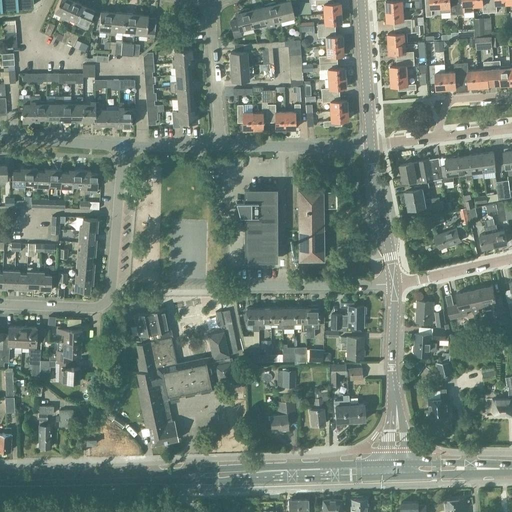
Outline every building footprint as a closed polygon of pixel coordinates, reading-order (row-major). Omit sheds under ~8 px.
[(64,19),(73,0),(59,0),(54,11),(62,14),(60,17),(64,19)] [(73,0),(64,19),(68,21),(70,18),(76,21),(84,5),(73,0)] [(324,14),(340,13),(340,3),(333,3),(332,0),(314,0),(315,5),(323,4),(324,14)] [(386,12),(403,10),(402,1),(410,1),(409,0),(392,0),(393,1),(385,2),(386,12)] [(440,10),(439,0),(429,0),(430,0),(425,1),(426,18),(432,18),(431,10),(440,10)] [(439,0),(440,10),(441,15),(450,14),(450,16),(456,16),(454,0),(439,0)] [(464,14),(464,11),(474,10),(473,6),(472,0),(457,0),(458,14),(464,14)] [(472,0),(473,6),(482,5),(483,13),(489,12),(488,0),(472,0)] [(506,5),(505,0),(490,0),(491,14),(497,13),(496,6),(506,5)] [(295,23),(293,17),(294,17),(293,15),(298,14),(295,2),(291,3),(290,1),(277,4),(276,4),(280,20),(281,26),(295,23)] [(269,6),(263,7),(267,23),(268,28),(275,26),(274,21),(280,20),(276,4),(277,4),(276,2),(268,4),(269,6)] [(300,15),(310,14),(309,2),(299,3),(300,15)] [(84,5),(76,21),(75,24),(86,29),(95,10),(84,5)] [(267,23),(263,7),(250,11),(253,26),(267,23)] [(253,26),(250,11),(249,8),(241,10),(242,12),(236,14),(237,20),(231,21),(234,37),(242,35),(240,29),(253,26)] [(111,32),(113,11),(101,10),(99,28),(100,28),(99,31),(111,32)] [(403,20),(403,10),(386,12),(387,22),(394,21),(394,27),(411,26),(411,20),(403,20)] [(113,11),(111,32),(111,34),(116,35),(116,30),(123,30),(125,13),(113,11)] [(125,13),(123,30),(130,31),(130,34),(135,34),(136,14),(125,13)] [(341,23),(340,13),(324,14),(325,23),(317,24),(317,30),(335,29),(334,23),(341,23)] [(149,15),(136,14),(135,34),(155,37),(156,18),(149,17),(149,15)] [(491,30),(484,31),(483,19),(474,19),(475,31),(475,38),(492,37),(491,30)] [(5,33),(17,32),(16,21),(4,22),(5,33)] [(45,33),(50,36),(55,25),(49,22),(45,33)] [(388,45),(405,43),(404,34),(412,33),(412,28),(394,29),(395,34),(388,34),(388,45)] [(61,41),(67,43),(72,32),(66,30),(64,35),(61,40),(61,41)] [(343,45),(342,36),(335,36),(335,31),(317,32),(318,38),(326,37),(326,46),(343,45)] [(67,43),(74,46),(79,35),(72,32),(67,43)] [(6,47),(14,47),(18,47),(17,39),(5,40),(6,47)] [(49,40),(46,48),(55,51),(58,44),(49,40)] [(301,54),(300,40),(291,41),(291,46),(288,47),(289,55),(301,54)] [(122,43),(121,55),(133,56),(134,44),(122,43)] [(405,43),(388,45),(389,54),(396,54),(397,59),(414,58),(414,52),(405,53),(405,43)] [(442,43),(433,43),(434,54),(443,53),(442,43)] [(343,45),(326,46),(327,56),(319,56),(320,62),(337,61),(337,56),(343,56),(343,45)] [(175,63),(193,61),(192,49),(174,50),(175,57),(172,58),(173,63),(175,63)] [(252,59),(247,59),(246,51),(230,53),(231,67),(252,65),(252,59)] [(144,65),(154,64),(153,52),(148,52),(143,56),(144,65)] [(391,77),(407,75),(406,66),(414,66),(414,60),(397,61),(397,66),(390,67),(391,77)] [(173,68),(175,68),(176,75),(191,74),(190,66),(193,66),(193,61),(175,63),(173,63),(173,68)] [(489,85),(495,84),(494,61),(484,62),(484,70),(478,70),(479,87),(489,86),(489,85)] [(510,84),(511,84),(510,68),(510,66),(500,66),(500,61),(494,61),(495,84),(501,84),(501,85),(503,85),(503,86),(510,86),(510,84)] [(329,79),(345,78),(344,68),(338,69),(337,63),(320,64),(320,70),(328,69),(329,79)] [(469,87),(479,87),(478,70),(468,71),(468,63),(462,63),(463,81),(469,80),(469,87)] [(83,64),(83,73),(83,76),(91,76),(91,72),(95,72),(95,64),(83,64)] [(455,73),(445,73),(446,90),(456,89),(456,82),(461,82),(460,64),(454,65),(455,73)] [(252,65),(231,67),(232,81),(249,79),(248,72),(253,71),(252,65)] [(446,90),(445,73),(436,74),(435,66),(430,66),(431,84),(436,84),(436,90),(446,90)] [(191,74),(176,75),(176,81),(171,82),(171,87),(195,85),(194,80),(192,81),(191,74)] [(426,74),(420,74),(420,75),(418,75),(419,81),(420,81),(421,85),(427,84),(426,74)] [(407,75),(391,77),(392,87),(398,86),(399,91),(416,90),(416,84),(408,85),(407,75)] [(339,94),(339,88),(346,88),(345,78),(329,79),(329,88),(322,89),(322,95),(339,94)] [(119,79),(119,89),(126,88),(126,87),(131,87),(131,79),(119,79)] [(195,90),(195,85),(171,87),(171,92),(177,91),(178,98),(193,97),(192,90),(195,90)] [(305,100),(305,96),(304,86),(293,86),(293,93),(296,93),(296,100),(305,100)] [(35,121),(35,96),(30,96),(30,98),(23,98),(23,121),(35,121)] [(47,119),(47,103),(47,101),(40,101),(40,96),(35,96),(35,121),(40,121),(40,119),(47,119)] [(54,100),(47,100),(47,101),(47,103),(47,119),(54,119),(54,121),(59,121),(59,96),(54,96),(54,100)] [(71,118),(71,100),(63,100),(63,96),(59,96),(59,121),(71,121),(71,118)] [(83,103),(83,96),(77,96),(77,100),(71,100),(71,118),(78,118),(78,121),(83,121),(83,103)] [(348,110),(347,101),(340,101),(340,96),(322,97),(322,102),(330,102),(331,112),(348,110)] [(193,97),(178,98),(179,110),(196,109),(196,104),(194,104),(193,97)] [(95,121),(95,103),(95,101),(90,101),(90,103),(83,103),(83,121),(95,121)] [(100,103),(95,103),(95,121),(95,127),(100,127),(100,124),(107,124),(107,109),(100,109),(100,103)] [(119,103),(119,106),(119,127),(131,127),(131,109),(124,109),(124,103),(119,103)] [(253,130),(252,113),(243,113),(243,105),(237,105),(237,123),(243,123),(243,130),(253,130)] [(262,113),(252,113),(253,130),(262,130),(262,123),(268,123),(268,105),(262,105),(262,113)] [(285,130),(285,113),(276,113),(276,105),(270,105),(270,123),(275,123),(275,130),(285,130)] [(285,113),(285,130),(295,129),(295,123),(301,123),(300,105),(295,105),(295,113),(285,113)] [(119,106),(107,106),(107,109),(107,124),(114,124),(114,127),(119,127),(119,106)] [(196,109),(179,110),(173,111),(173,115),(179,115),(180,122),(197,121),(196,109)] [(348,110),(331,112),(332,121),(324,121),(324,127),(342,126),(341,121),(348,120),(348,110)] [(148,113),(149,125),(157,124),(156,120),(158,119),(158,112),(148,113)] [(504,150),(504,152),(503,152),(506,169),(509,169),(510,175),(511,174),(511,150),(511,151),(511,149),(504,150)] [(481,154),(484,172),(496,171),(493,153),(481,154)] [(481,154),(470,156),(472,174),(484,172),(481,154)] [(472,174),(470,156),(458,157),(460,175),(466,174),(467,180),(473,179),(472,174)] [(446,159),(447,166),(441,167),(442,172),(443,179),(444,182),(454,182),(453,176),(460,175),(458,157),(446,159)] [(439,159),(433,160),(433,162),(432,162),(435,174),(442,172),(441,167),(439,159)] [(433,160),(414,163),(417,177),(420,177),(421,183),(428,182),(443,179),(442,172),(435,174),(432,162),(433,162),(433,160)] [(417,177),(414,163),(400,166),(403,182),(416,180),(417,184),(421,183),(420,177),(417,177)] [(24,184),(25,169),(20,169),(20,171),(12,171),(12,186),(18,186),(18,192),(24,192),(24,184)] [(37,169),(25,169),(24,184),(31,185),(31,192),(36,192),(36,187),(37,172),(37,169)] [(44,172),(37,172),(36,187),(43,188),(43,192),(49,192),(49,186),(50,170),(44,170),(44,172)] [(61,170),(50,170),(49,186),(55,186),(55,188),(61,188),(61,173),(61,170)] [(68,173),(61,173),(61,188),(68,188),(67,191),(69,193),(73,193),(73,186),(73,171),(69,171),(68,173)] [(73,171),(73,186),(80,187),(79,196),(84,196),(85,171),(73,171)] [(90,171),(85,171),(84,196),(90,196),(90,189),(97,189),(98,174),(90,174),(90,171)] [(509,180),(502,181),(504,199),(511,197),(509,180)] [(504,199),(502,181),(496,182),(498,193),(498,200),(499,200),(504,199)] [(414,187),(414,190),(405,192),(408,210),(429,207),(430,212),(444,209),(442,202),(440,203),(439,198),(425,201),(423,189),(429,188),(428,182),(421,183),(422,186),(414,187)] [(244,188),(244,200),(242,200),(242,201),(237,201),(238,207),(240,215),(244,215),(244,261),(277,261),(277,188),(244,188)] [(323,192),(323,188),(298,188),(299,260),(324,260),(323,207),(337,207),(337,192),(323,192)] [(103,203),(110,201),(107,189),(100,191),(103,203)] [(498,200),(498,193),(487,195),(488,202),(499,201),(499,200),(498,200)] [(488,202),(487,195),(475,197),(476,204),(488,202)] [(474,208),(472,200),(465,202),(467,209),(474,208)] [(89,209),(99,209),(99,201),(89,201),(89,209)] [(507,220),(504,205),(497,207),(500,222),(507,220)] [(475,208),(474,208),(467,209),(470,223),(478,221),(475,208)] [(442,213),(429,218),(416,223),(419,231),(445,221),(442,213)] [(79,225),(79,230),(94,232),(97,232),(98,220),(82,218),(82,225),(79,225)] [(495,226),(491,227),(495,246),(507,244),(504,230),(498,232),(496,225),(494,225),(495,226)] [(465,226),(457,229),(436,236),(437,241),(436,241),(439,247),(440,247),(440,248),(447,245),(448,247),(455,244),(455,243),(461,240),(459,237),(468,234),(465,226)] [(487,227),(485,228),(486,234),(480,236),(483,249),(484,250),(490,249),(490,248),(495,246),(491,227),(487,228),(487,227)] [(94,232),(79,230),(78,242),(80,242),(96,244),(96,238),(94,238),(94,232)] [(96,244),(80,242),(79,249),(77,249),(77,254),(92,256),(94,256),(96,244)] [(92,256),(77,254),(76,266),(78,266),(93,268),(94,263),(91,262),(92,256)] [(75,273),(75,278),(92,280),(93,268),(78,266),(77,273),(75,273)] [(27,267),(26,274),(26,290),(31,290),(31,287),(38,287),(38,272),(32,272),(32,267),(27,267)] [(2,273),(2,288),(6,289),(6,286),(14,287),(14,271),(3,271),(3,273),(2,273)] [(14,271),(14,287),(14,289),(26,290),(26,274),(19,274),(19,272),(14,271)] [(38,272),(38,287),(38,290),(50,290),(51,283),(56,284),(56,275),(43,275),(43,272),(38,272)] [(92,280),(75,278),(74,291),(89,292),(90,285),(92,285),(92,280)] [(486,312),(493,310),(505,308),(502,295),(496,297),(494,286),(481,288),(485,306),(486,312)] [(485,306),(481,288),(469,291),(473,309),(475,314),(480,313),(479,307),(485,306)] [(460,305),(454,306),(457,318),(469,316),(467,310),(473,309),(469,291),(458,293),(460,305)] [(418,302),(417,314),(416,315),(415,320),(417,320),(416,323),(432,324),(434,303),(418,302)] [(312,323),(319,323),(318,306),(311,306),(311,308),(306,308),(307,331),(307,337),(315,337),(314,329),(312,329),(312,323)] [(457,318),(454,306),(449,307),(451,319),(457,318)] [(148,311),(135,314),(139,335),(140,335),(142,342),(136,343),(139,357),(136,357),(139,371),(137,371),(140,385),(137,385),(146,426),(148,425),(172,421),(167,398),(170,398),(170,400),(179,398),(179,396),(215,388),(214,381),(218,380),(218,381),(233,377),(229,355),(231,354),(226,330),(208,334),(212,356),(208,357),(208,356),(177,363),(171,336),(170,336),(169,329),(170,329),(165,307),(152,310),(152,312),(148,313),(148,311)] [(349,316),(342,316),(342,315),(332,315),(332,328),(342,328),(342,327),(349,327),(365,328),(365,314),(367,314),(367,308),(365,308),(365,307),(349,307),(349,316)] [(295,308),(283,309),(283,328),(283,329),(295,329),(295,308)] [(306,308),(295,308),(295,329),(301,329),(301,332),(307,331),(306,308)] [(259,323),(259,309),(248,309),(248,323),(253,323),(253,331),(260,331),(260,329),(259,323)] [(271,309),(259,309),(259,323),(260,329),(264,329),(264,323),(271,323),(271,309)] [(283,328),(283,309),(271,309),(271,323),(278,323),(278,328),(283,328)] [(215,312),(218,327),(224,326),(221,311),(215,312)] [(445,326),(445,324),(443,311),(436,313),(438,327),(445,326)] [(9,326),(8,347),(22,348),(22,345),(23,327),(9,326)] [(22,345),(22,348),(29,348),(28,364),(40,364),(41,350),(34,350),(34,348),(36,348),(37,327),(23,327),(22,345)] [(434,328),(434,335),(433,339),(445,340),(446,329),(434,328)] [(63,342),(81,342),(81,330),(57,329),(57,333),(64,333),(63,342)] [(432,335),(416,334),(415,346),(414,346),(413,352),(415,353),(415,356),(431,356),(431,350),(436,351),(437,343),(431,343),(432,335)] [(348,338),(341,338),(341,344),(348,344),(348,359),(364,359),(364,357),(366,357),(366,351),(364,350),(364,338),(348,338)] [(50,353),(49,360),(69,361),(70,355),(80,355),(81,342),(63,342),(63,350),(56,350),(56,354),(50,353)] [(260,346),(246,346),(250,361),(252,362),(260,362),(260,346)] [(306,356),(307,361),(323,362),(323,350),(317,350),(317,351),(309,350),(309,356),(306,356)] [(306,356),(295,356),(295,361),(295,364),(307,364),(307,361),(306,356)] [(49,360),(49,366),(56,367),(55,381),(79,382),(80,368),(69,367),(69,361),(49,360)] [(449,362),(437,363),(441,377),(452,374),(449,362)] [(346,374),(346,364),(331,364),(331,376),(340,376),(340,374),(346,374)] [(482,369),(484,381),(497,378),(494,366),(482,369)] [(363,379),(362,368),(350,369),(351,380),(363,379)] [(283,374),(283,386),(295,386),(295,370),(278,370),(278,374),(283,374)] [(5,375),(5,383),(13,382),(13,374),(5,375)] [(103,382),(106,377),(105,374),(98,374),(97,375),(102,383),(103,382)] [(26,393),(41,396),(43,384),(28,382),(26,393)] [(314,391),(315,399),(316,409),(310,410),(312,426),(325,424),(324,408),(323,408),(322,401),(329,400),(328,389),(314,391)] [(429,399),(430,409),(425,410),(426,418),(449,416),(447,390),(441,390),(442,397),(436,397),(436,399),(429,399)] [(343,401),(335,401),(336,422),(336,421),(336,423),(345,423),(344,421),(350,421),(349,403),(349,395),(343,396),(343,401)] [(15,412),(14,397),(5,398),(6,413),(15,412)] [(494,399),(494,413),(499,413),(500,415),(507,415),(507,417),(511,416),(511,399),(509,399),(494,399)] [(272,430),(288,428),(287,414),(295,413),(293,400),(277,402),(278,415),(270,415),(272,430)] [(357,402),(349,403),(350,421),(353,421),(353,422),(362,422),(362,420),(365,420),(364,404),(358,404),(357,402)] [(39,406),(39,447),(51,448),(51,425),(47,425),(48,414),(54,414),(54,406),(39,406)] [(77,435),(77,424),(73,424),(73,411),(59,411),(59,416),(56,416),(56,421),(59,421),(59,427),(71,427),(71,429),(72,429),(72,435),(77,435)] [(116,416),(112,421),(122,428),(126,423),(116,416)] [(172,421),(148,425),(152,445),(178,439),(175,425),(174,420),(172,421)] [(5,428),(5,433),(0,432),(0,452),(3,452),(3,451),(10,451),(12,428),(5,428)] [(464,511),(464,498),(445,500),(446,511),(464,511)] [(366,511),(367,499),(352,500),(352,507),(350,507),(350,511),(366,511)] [(298,511),(298,500),(289,500),(288,511),(298,511)] [(308,511),(308,500),(298,500),(298,511),(308,511)] [(341,511),(342,500),(323,500),(323,511),(341,511)] [(426,511),(426,505),(419,506),(419,502),(402,502),(401,511),(426,511)]
